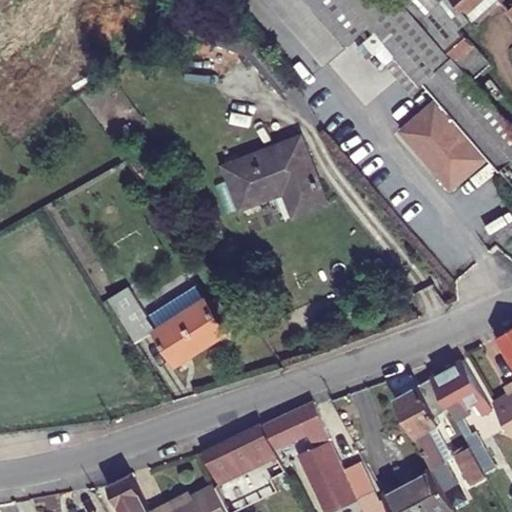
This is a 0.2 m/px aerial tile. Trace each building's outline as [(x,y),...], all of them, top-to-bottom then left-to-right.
[(507,171),(511,166),(511,122),(477,83),(421,21),(402,0),(274,0),(331,66),(377,26),(383,33),(374,42),(420,94),(441,76),(453,91),(415,124),(452,166),(482,141),(507,171)] [(511,0),(445,0),(421,21),(477,83),(495,68),(460,29),(471,19),(467,14),(482,0),(500,0),(511,13),(511,0)] [(237,211),(279,195),(289,219),(325,204),(301,144),(275,154),(272,148),(220,169),(237,211)] [(158,228),(187,268),(199,259),(169,220),(158,228)] [(158,328),(157,326),(134,287),(132,288),(109,252),(96,258),(119,295),(113,299),(133,332),(139,341),(158,328)] [(183,311),(206,347),(233,330),(210,294),(183,311)] [(157,326),(158,328),(179,363),(206,347),(183,311),(157,326)] [(511,329),(498,338),(511,360),(511,329)] [(454,414),(460,423),(473,416),(470,410),(477,406),(483,416),(493,410),(465,361),(434,379),(451,407),(454,414)] [(434,379),(397,399),(416,433),(433,465),(442,480),(456,473),(434,431),(444,425),(438,415),(451,407),(434,379)] [(511,385),(507,388),(511,394),(496,403),(511,430),(511,385)] [(312,400),(266,424),(279,449),(310,433),(315,445),(299,453),(327,511),(359,496),(315,404),(312,400)] [(276,471),(286,465),(265,425),(263,422),(207,452),(217,472),(236,462),(243,476),(271,461),(276,471)] [(491,478),(474,448),(457,457),(473,487),(491,478)] [(374,511),(385,511),(390,509),(358,452),(345,459),(374,511)] [(442,480),(433,465),(385,493),(396,511),(438,511),(454,504),(445,487),(442,480)] [(153,511),(134,473),(112,485),(125,511),(153,511)] [(184,496),(153,511),(229,511),(215,484),(186,500),(184,496)]
